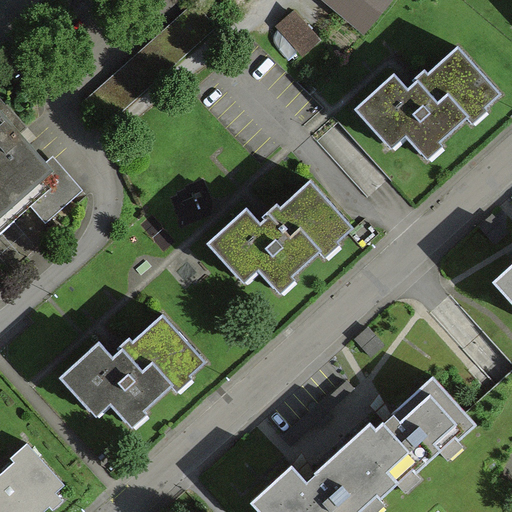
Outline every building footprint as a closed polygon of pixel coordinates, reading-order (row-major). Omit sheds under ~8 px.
[(391,0),(326,0),(367,32),(391,0)] [(193,4),(83,102),(105,127),(215,29),(193,4)] [(270,35),(295,61),(321,37),(297,10),(270,35)] [(416,82),(419,86),(415,90),(409,95),(395,79),(356,113),(391,153),(406,140),(427,164),(443,151),(440,147),(470,122),(475,127),(490,114),(486,111),(501,98),(460,50),(427,77),(425,74),(416,82)] [(0,215),(21,197),(44,222),(80,189),(50,156),(43,163),(0,116),(0,215)] [(266,215),(270,219),(265,223),(260,228),(246,212),(207,246),(241,286),(257,273),(278,297),(294,284),(291,280),(321,255),(326,260),(341,248),(337,244),(352,231),(311,183),(278,210),(276,207),(266,215)] [(511,267),(492,285),(511,307),(511,267)] [(125,317),(140,334),(163,314),(148,297),(125,317)] [(120,349),(124,353),(119,357),(114,362),(100,346),(60,380),(95,420),(111,407),(132,431),(148,418),(145,414),(175,389),(180,394),(194,382),(191,378),(206,365),(164,317),(132,344),(129,341),(120,349)] [(353,443),(395,492),(399,489),(403,494),(417,482),(414,478),(442,454),(447,460),(462,447),(459,443),(476,427),(436,381),(393,418),(395,420),(389,426),(377,436),(370,428),(353,443)] [(381,504),(395,492),(353,443),(309,481),(303,487),(289,471),(247,507),(251,511),(381,511),(385,509),(381,504)] [(20,469),(0,487),(0,511),(46,511),(53,507),(57,511),(66,503),(59,495),(67,487),(30,445),(12,461),(20,469)]
